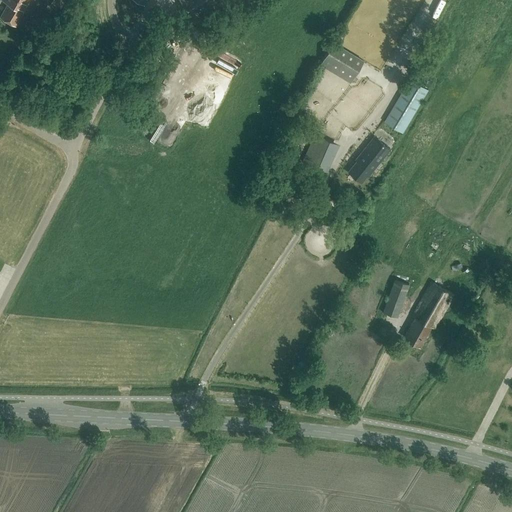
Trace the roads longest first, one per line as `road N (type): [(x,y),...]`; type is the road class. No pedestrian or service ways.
road 1 (secondary): [(511,470),(340,433),(0,412)]
road 2 (unclassified): [(0,309),(71,170),(73,151)]
road 3 (unclassified): [(73,151),(124,50),(111,0)]
